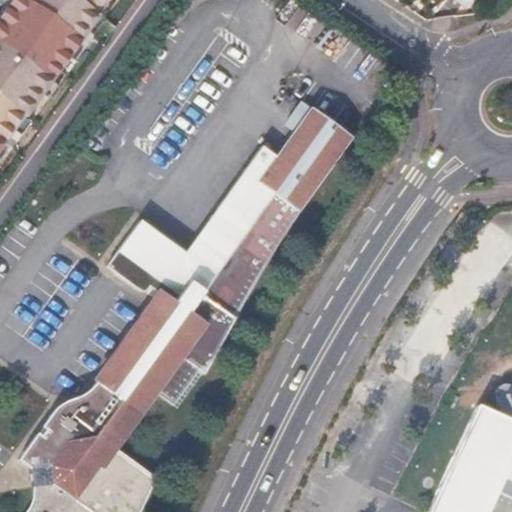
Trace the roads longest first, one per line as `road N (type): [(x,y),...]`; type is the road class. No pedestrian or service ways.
road 1 (secondary): [(458,110),(442,154),(303,365),(230,511)]
road 2 (unknown): [(227,11),(113,167),(163,195),(180,194),(196,183),(287,50)]
road 3 (secondary): [(253,511),(329,364),(431,202),(470,168),(508,159)]
road 4 (residential): [(153,0),(0,218)]
road 5 (unknown): [(113,167),(84,209),(55,232),(0,313)]
road 6 (unknown): [(0,356),(31,377),(52,378),(112,291)]
road 7 (tertiary): [(482,65),(447,61),(352,0)]
